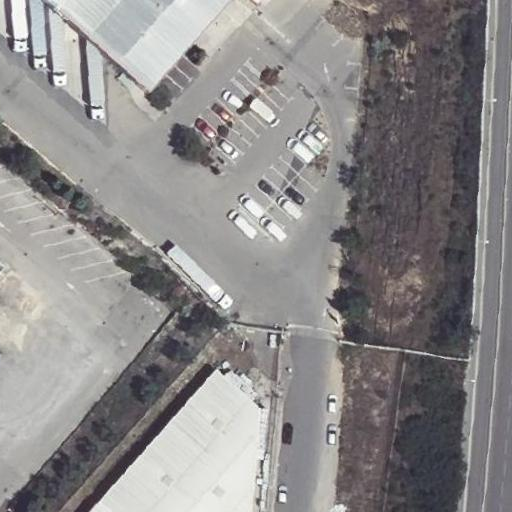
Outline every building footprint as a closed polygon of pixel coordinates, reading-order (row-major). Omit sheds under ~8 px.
[(34,0),(144,96),(230,0),(34,0)] [(82,194),(142,246),(155,231),(95,178),(82,194)] [(65,351),(71,357),(81,345),(0,274),(0,294),(5,299),(8,296),(22,309),(19,311),(49,338),(52,335),(67,349),(65,351)] [(6,431),(71,357),(65,351),(67,349),(52,335),(49,338),(19,311),(22,309),(8,296),(5,299),(0,294),(0,429),(2,427),(6,431)] [(100,501),(112,511),(250,511),(260,408),(216,368),(100,501)] [(112,511),(100,501),(89,511),(112,511)]
